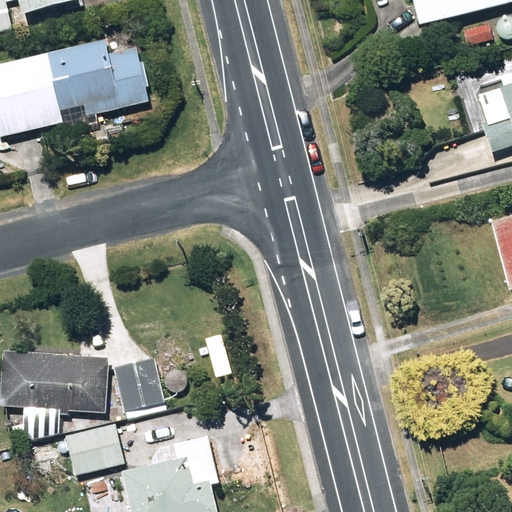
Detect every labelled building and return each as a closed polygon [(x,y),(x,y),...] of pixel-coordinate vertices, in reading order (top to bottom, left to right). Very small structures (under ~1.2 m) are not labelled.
[(14,0),(0,3),(0,39),(16,36),(10,8),(20,6),(18,0),(14,0)] [(21,0),(29,27),(87,12),(84,0),(21,0)] [(511,0),(409,0),(419,36),(511,11),(511,0)] [(497,47),(491,26),(465,34),(470,54),(497,47)] [(91,124),(153,108),(150,93),(153,92),(148,70),(144,71),(140,55),(114,62),(110,47),(28,68),(32,84),(0,91),(0,134),(42,125),(41,126),(89,115),(91,124)] [(490,162),(511,154),(511,91),(499,97),(509,126),(481,135),(490,162)] [(511,226),(490,233),(509,303),(511,302),(511,226)] [(113,366),(7,359),(4,414),(65,418),(65,422),(74,423),(75,418),(109,420),(113,366)] [(118,375),(129,418),(168,409),(157,365),(118,375)] [(36,427),(30,427),(24,432),(24,440),(29,445),(37,445),(41,440),(42,433),(36,427)] [(80,482),(128,471),(120,432),(71,444),(80,482)] [(224,489),(213,443),(163,455),(156,467),(158,473),(128,481),(133,503),(108,510),(108,511),(221,511),(216,491),(224,489)]
